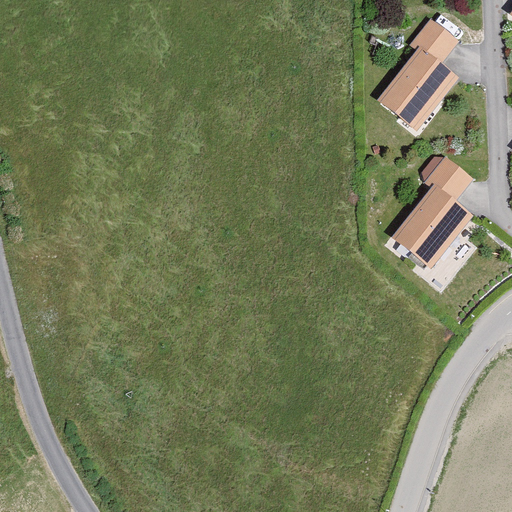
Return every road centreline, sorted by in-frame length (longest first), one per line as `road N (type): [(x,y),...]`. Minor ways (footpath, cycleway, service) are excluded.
road 1 (unclassified): [(82,511),(45,442),(0,286)]
road 2 (residential): [(511,229),(501,219),(493,0)]
road 3 (unclassified): [(403,511),(452,384),(511,313)]
